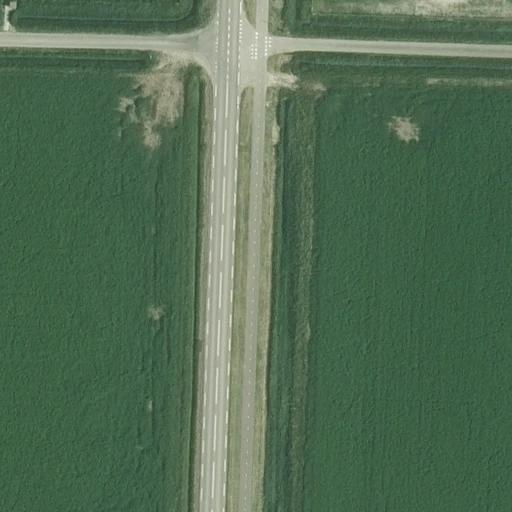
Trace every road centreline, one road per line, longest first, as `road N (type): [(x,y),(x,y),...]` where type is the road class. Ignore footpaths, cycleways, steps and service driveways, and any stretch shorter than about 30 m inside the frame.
road 1 (secondary): [(214,511),(228,46)]
road 2 (unclassified): [(511,51),(228,46)]
road 3 (unclassified): [(228,46),(0,39)]
